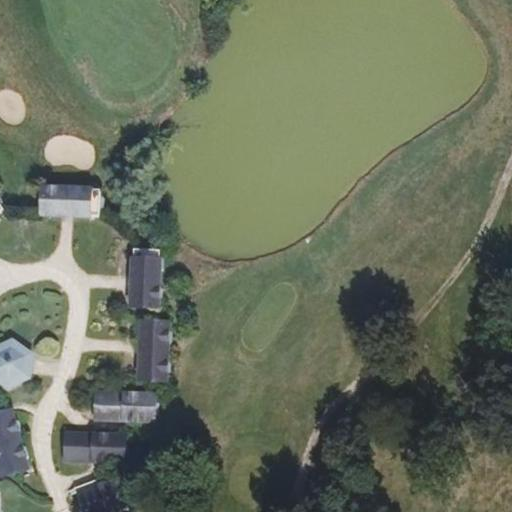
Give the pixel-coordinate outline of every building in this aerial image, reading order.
[(99,193),(41,190),(40,217),(98,220),(98,214),(102,211),(102,201),(99,198),(99,193)] [(159,253),(132,251),(130,309),(157,310),(157,305),(160,302),(161,292),(158,289),(158,274),(162,271),(162,261),(159,257),(159,253)] [(167,325),(140,324),(138,382),(165,383),(165,378),(169,375),(169,365),(166,361),(167,347),(170,344),(171,334),(167,330),(167,325)] [(0,387),(6,392),(7,383),(0,378),(0,352),(10,348),(11,340),(0,344),(0,387)] [(23,376),(7,383),(6,392),(30,381),(32,355),(11,340),(10,348),(25,358),(23,376)] [(10,348),(0,352),(0,378),(7,383),(23,376),(25,358),(10,348)] [(153,398),(95,395),(94,422),(152,424),(152,420),(156,416),(156,406),(153,403),(153,398)] [(19,421),(15,419),(12,411),(0,414),(0,476),(29,468),(26,460),(29,457),(26,447),(22,445),(19,435),(22,431),(19,421)] [(98,437),(65,435),(64,462),(122,465),(122,460),(126,457),(126,447),(123,443),(123,438),(115,438),(112,434),(102,433),(98,437)] [(137,503),(145,500),(136,473),(79,494),(86,511),(112,511),(123,509),(126,511),(136,507),(137,503)]
